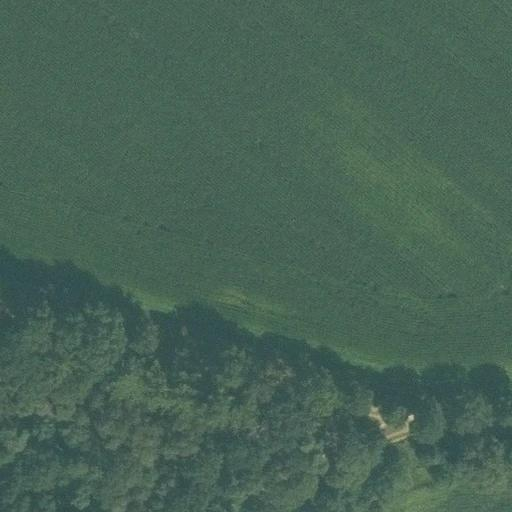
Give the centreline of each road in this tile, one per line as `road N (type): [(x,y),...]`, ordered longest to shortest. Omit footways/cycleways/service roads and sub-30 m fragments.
road 1 (track): [(388,427),(0,314)]
road 2 (track): [(248,511),(397,436),(511,423)]
